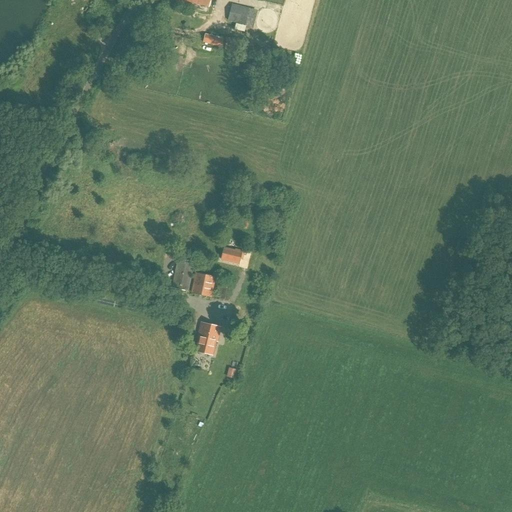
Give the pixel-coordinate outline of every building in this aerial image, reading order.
[(245,26),(249,9),(231,4),(227,21),(245,26)] [(140,39),(144,31),(137,28),(133,36),(140,39)] [(205,34),(202,43),(211,45),(221,47),(224,39),(205,34)] [(263,59),(264,50),(248,46),(249,42),(227,37),(224,50),(245,55),(263,59)] [(253,203),(255,194),(243,190),(240,199),(253,203)] [(247,229),(249,221),(237,218),(235,225),(247,229)] [(224,248),(221,260),(238,264),(241,252),(224,248)] [(188,292),(194,262),(177,258),(171,288),(188,292)] [(213,278),(194,274),(190,292),(209,296),(213,278)] [(227,300),(230,283),(219,280),(215,298),(227,300)] [(199,337),(196,351),(212,355),(215,341),(217,342),(221,328),(200,323),(197,337),(199,337)] [(241,371),(231,369),(229,379),(238,381),(241,371)]
